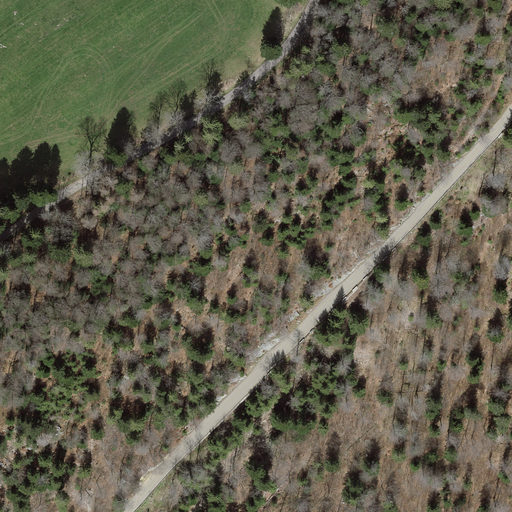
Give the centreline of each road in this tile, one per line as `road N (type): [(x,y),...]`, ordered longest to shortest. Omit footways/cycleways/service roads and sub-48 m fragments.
road 1 (tertiary): [(128,511),(511,123)]
road 2 (unclassified): [(0,250),(271,67),(309,0)]
